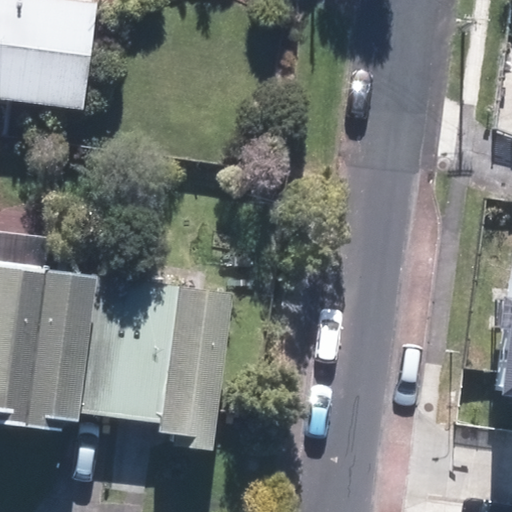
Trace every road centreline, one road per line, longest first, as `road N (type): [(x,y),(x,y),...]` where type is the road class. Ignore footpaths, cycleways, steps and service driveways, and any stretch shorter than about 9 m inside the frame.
road 1 (residential): [(340,469),(403,0)]
road 2 (residential): [(511,487),(340,469)]
